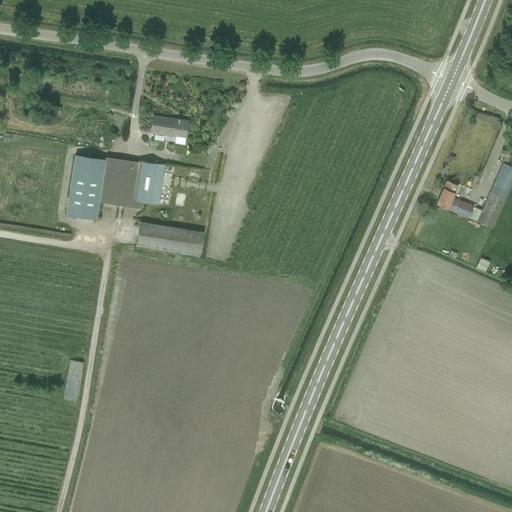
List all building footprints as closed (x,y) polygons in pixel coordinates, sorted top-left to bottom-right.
[(186,138),(188,121),(180,120),(180,118),(179,118),(178,122),(173,121),(174,119),(154,116),(151,133),(176,136),(175,143),(185,145),(186,138)] [(66,214),(96,219),(100,191),(105,160),(75,155),(66,214)] [(158,204),(165,165),(136,160),(129,200),(158,204)] [(475,175),(472,183),(477,185),(480,178),(475,175)] [(458,185),(447,180),(437,204),(447,209),(448,207),(459,212),(458,213),(468,217),(473,206),(463,201),(463,202),(453,198),(458,185)] [(493,229),(505,199),(489,192),(477,221),(493,229)] [(199,256),(203,232),(140,221),(136,245),(199,256)] [(449,256),(455,259),(457,254),(451,251),(449,256)] [(479,257),(475,267),(485,271),(489,260),(479,257)] [(83,363),(71,361),(64,401),(78,402),(83,363)]
